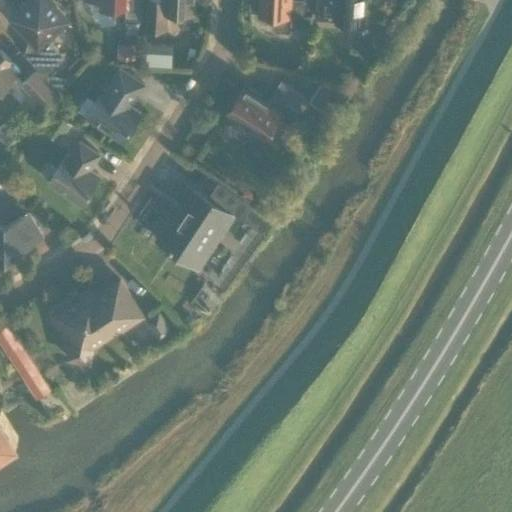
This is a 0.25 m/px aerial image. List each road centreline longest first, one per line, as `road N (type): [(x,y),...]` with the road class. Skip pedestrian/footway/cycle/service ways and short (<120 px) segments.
road 1 (residential): [(0,291),(26,291),(110,233),(224,60),(229,0)]
road 2 (secondary): [(511,226),(341,511)]
